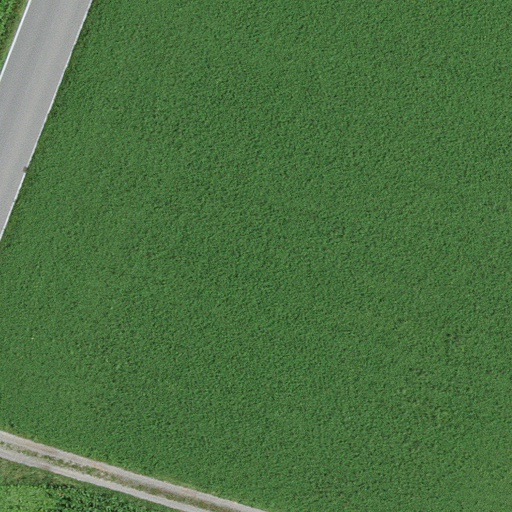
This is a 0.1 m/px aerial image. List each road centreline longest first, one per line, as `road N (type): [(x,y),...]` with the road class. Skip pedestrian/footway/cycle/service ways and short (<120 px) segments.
road 1 (track): [(227,511),(0,445)]
road 2 (tertiary): [(0,162),(63,0)]
